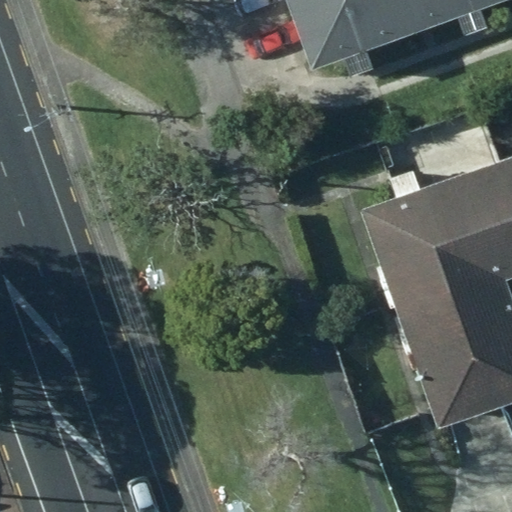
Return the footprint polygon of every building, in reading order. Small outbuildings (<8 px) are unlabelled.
[(272,0),(297,70),(394,35),(382,0),(272,0)] [(382,0),(394,35),(494,0),(382,0)] [(511,152),(491,159),(511,221),(511,152)] [(353,207),(391,319),(494,284),(490,274),(511,267),(511,221),(491,159),(353,207)] [(511,387),(511,339),(494,284),(391,319),(425,417),(511,387)]
